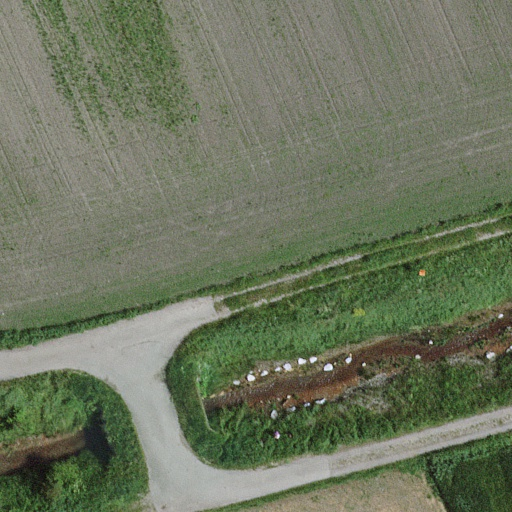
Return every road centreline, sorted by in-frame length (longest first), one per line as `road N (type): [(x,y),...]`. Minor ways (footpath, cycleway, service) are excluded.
road 1 (track): [(511,418),(127,511)]
road 2 (track): [(177,500),(143,400),(121,367),(68,353),(0,366)]
